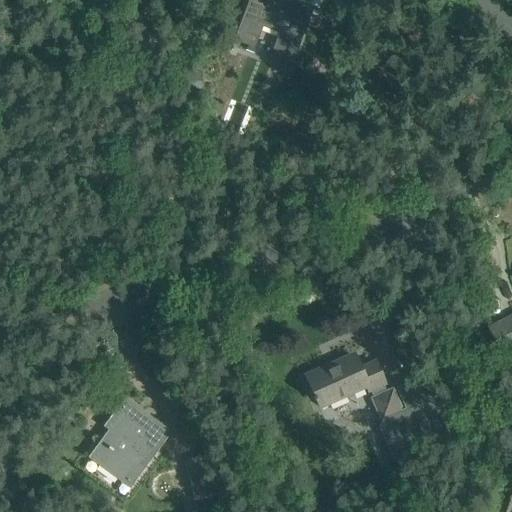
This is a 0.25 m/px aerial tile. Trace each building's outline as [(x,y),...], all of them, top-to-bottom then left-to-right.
[(249,0),(233,44),(251,51),(261,26),(280,33),(275,48),(274,48),(269,61),(288,69),(310,12),(282,1),(281,3),(274,0),(249,0)] [(186,71),(185,91),(200,92),(201,72),(186,71)] [(278,107),(270,114),(276,123),(285,116),(278,107)] [(511,314),(489,327),(506,359),(511,355),(511,314)] [(381,422),(380,426),(378,427),(394,463),(420,452),(417,446),(446,433),(421,377),(397,388),(398,391),(395,392),(393,388),(387,391),(384,385),(381,377),(374,363),(360,369),(354,357),(325,370),(324,368),(306,376),(320,408),(366,388),(368,392),(371,392),(373,397),(371,398),(381,422)] [(90,458),(131,489),(172,435),(125,400),(104,428),(110,432),(90,458)] [(215,496),(204,457),(185,461),(194,502),(215,496)]
